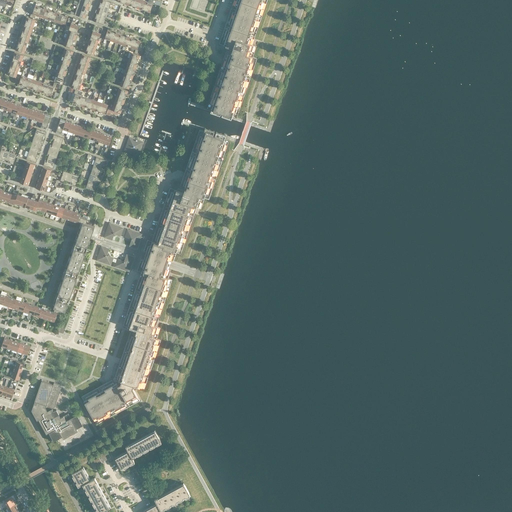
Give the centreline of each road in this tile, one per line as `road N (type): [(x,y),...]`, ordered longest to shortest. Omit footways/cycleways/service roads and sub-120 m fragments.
road 1 (residential): [(106,212),(68,343)]
road 2 (residential): [(125,130),(0,84)]
road 3 (residential): [(131,272),(103,355),(68,343)]
